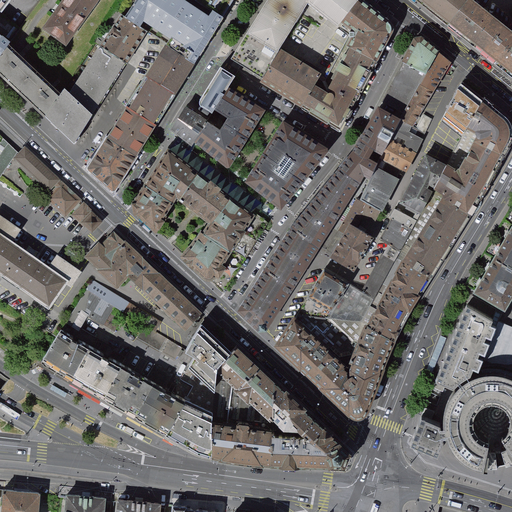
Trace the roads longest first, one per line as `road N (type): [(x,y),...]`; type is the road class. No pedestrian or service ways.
road 1 (residential): [(411,17),(343,148),(221,313)]
road 2 (secondary): [(383,447),(435,303),(511,173)]
road 3 (residential): [(114,212),(246,0)]
road 4 (primary): [(214,479),(21,382)]
road 5 (primary): [(190,486),(0,384)]
road 6 (residential): [(383,447),(351,431),(221,313)]
road 7 (secondary): [(190,486),(0,456)]
road 8 (secondary): [(371,511),(190,486)]
road 9 (residential): [(0,475),(128,488),(152,468)]
road 10 (residential): [(114,212),(0,102)]
road 11 (residential): [(221,313),(114,212)]
road 12 (primary): [(506,511),(427,490),(368,496)]
road 13 (primary): [(239,483),(368,496)]
road 14 (residential): [(411,17),(511,98)]
